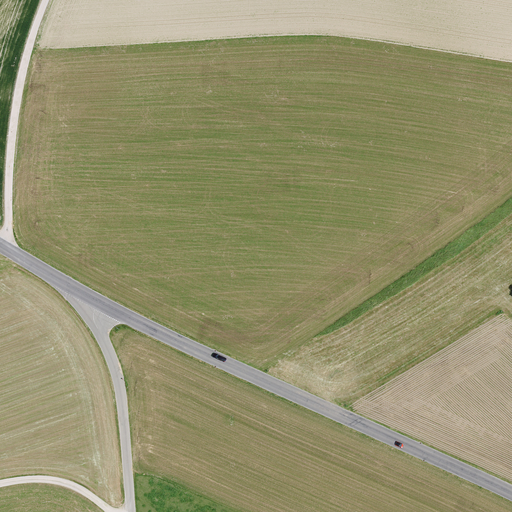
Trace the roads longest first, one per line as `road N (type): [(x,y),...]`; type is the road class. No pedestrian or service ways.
road 1 (tertiary): [(511,495),(96,303)]
road 2 (track): [(5,245),(13,125),(47,0)]
road 3 (unclassified): [(132,511),(120,395),(95,325),(96,303)]
road 4 (track): [(114,511),(57,480),(0,483)]
